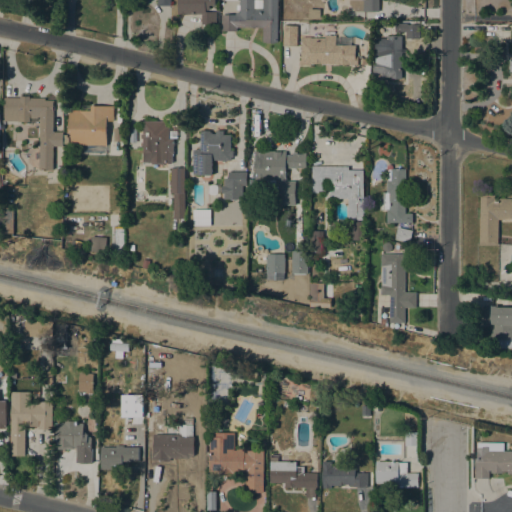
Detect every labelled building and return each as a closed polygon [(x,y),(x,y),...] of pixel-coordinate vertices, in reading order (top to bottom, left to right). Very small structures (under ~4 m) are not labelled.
[(215,0),(215,5),(209,5),(209,12),(215,12),(215,25),(201,25),(201,14),(177,14),(177,0),(215,0)] [(276,42),(276,43),(266,43),(266,42),(262,42),(262,28),(237,27),(237,32),(221,32),(221,14),(235,14),(235,12),(240,12),(240,0),(255,0),(255,7),(262,7),(262,0),(277,0),(277,42),(276,42)] [(362,11),(362,0),(379,0),(379,11),(362,11)] [(320,18),(308,17),(309,8),(320,9),(320,18)] [(283,25),(297,26),(297,46),(282,46),(283,25)] [(419,39),(405,39),(405,34),(399,34),(399,25),(419,25),(419,39)] [(310,66),(298,65),(299,60),(301,60),(301,37),(311,37),(325,38),(325,35),(328,35),(328,34),(332,34),(332,35),(336,35),(336,45),(356,45),(355,65),(311,64),(310,66)] [(381,73),(373,73),(372,38),(386,38),(386,36),(401,35),(402,79),(390,79),(390,77),(381,77),(381,73)] [(63,146),(53,146),(53,170),(39,170),(40,117),(30,117),(29,122),(3,122),(4,98),(19,98),(19,96),(30,96),(30,98),(45,98),(45,100),(53,100),(53,131),(63,132),(63,134),(66,134),(66,137),(68,137),(68,143),(63,143),(63,146)] [(113,106),(113,121),(107,121),(107,146),(70,145),(70,133),(68,133),(69,110),(91,110),(91,105),(113,106)] [(165,127),(169,127),(169,131),(177,131),(177,138),(169,138),(169,139),(173,139),(173,154),(172,154),(172,163),(162,163),(162,164),(151,164),(151,163),(143,162),(143,138),(140,138),(140,134),(142,134),(143,121),(165,121),(165,127)] [(122,128),(122,141),(113,141),(113,128),(122,128)] [(193,150),(200,150),(200,130),(210,130),(210,132),(211,132),(211,134),(216,134),(216,130),(223,130),(223,134),(230,134),(230,150),(233,150),(233,157),(230,157),(230,160),(226,160),(226,161),(221,161),(221,160),(212,160),(212,175),(192,175),(193,150)] [(295,205),(271,205),(271,191),(257,191),(257,151),(286,151),(286,155),(292,155),(292,153),(306,153),(306,168),(286,168),(286,179),(287,179),(287,181),(295,181),(295,205)] [(363,218),(347,217),(348,198),(330,198),(330,186),(328,186),(328,181),(324,181),(324,191),(318,191),(318,192),(311,192),(311,166),(348,166),(348,170),(363,170),(363,218)] [(184,219),(173,219),(173,193),(171,193),(171,168),(184,168),(184,219)] [(386,209),(382,209),(382,192),(386,193),(386,181),(387,181),(387,169),(391,169),(405,169),(405,213),(412,213),(412,223),(386,222),(386,209)] [(224,193),(221,193),(221,186),(223,186),(223,178),(228,178),(228,172),(243,172),(242,199),(223,199),(224,193)] [(208,186),(211,184),(215,184),(217,186),(217,193),(214,194),(211,194),(208,193),(208,186)] [(479,195),(494,195),(494,199),(498,200),(498,198),(511,198),(511,201),(511,218),(504,218),(504,220),(498,219),(498,245),(479,245),(479,195)] [(13,233),(1,233),(1,208),(13,208),(13,233)] [(210,209),(210,225),(193,225),(193,209),(210,209)] [(352,221),(364,221),(363,240),(352,239),(352,221)] [(409,242),(395,239),(398,227),(412,230),(409,242)] [(89,251),(104,252),(105,237),(90,236),(89,251)] [(316,261),(310,261),(310,237),(323,237),(322,253),(318,253),(318,261),(316,261)] [(292,251),(308,251),(307,274),(305,274),(305,275),(293,274),(293,273),(291,273),(292,251)] [(285,254),(285,278),(266,277),(266,254),(285,254)] [(415,292),(415,307),(404,307),(404,323),(389,322),(390,295),(381,295),(381,254),(412,254),(412,264),(405,264),(404,292),(415,292)] [(149,260),(148,269),(141,268),(143,259),(149,260)] [(309,299),(310,283),(323,283),(323,297),(330,297),(330,307),(310,306),(310,299),(309,299)] [(511,348),(490,348),(491,306),(496,306),(496,307),(511,307),(511,348)] [(24,321),(52,321),(52,336),(24,336),(24,321)] [(67,349),(54,348),(54,324),(68,324),(67,349)] [(129,345),(128,352),(110,350),(110,343),(129,345)] [(162,367),(162,386),(146,387),(146,368),(162,367)] [(260,371),(259,378),(242,374),(243,367),(260,371)] [(92,393),(85,393),(86,391),(78,391),(79,373),(93,374),(92,393)] [(38,429),(38,426),(25,426),(24,456),(10,455),(11,391),(30,392),(30,404),(39,404),(39,401),(52,401),(52,429),(38,429)] [(146,396),(164,396),(164,421),(151,421),(151,431),(145,431),(146,396)] [(369,416),(361,416),(361,405),(369,405),(369,416)] [(171,422),(171,407),(201,406),(202,421),(171,422)] [(413,410),(411,420),(399,417),(401,408),(413,410)] [(142,417),(142,429),(129,428),(129,417),(142,417)] [(54,449),(54,444),(55,444),(56,423),(64,423),(64,421),(76,421),(76,423),(83,423),(83,431),(87,433),(87,436),(90,436),(90,437),(91,437),(91,448),(95,448),(95,463),(81,463),(81,447),(74,447),(74,449),(54,449)] [(194,436),(194,452),(200,452),(199,468),(187,468),(187,469),(182,469),(182,477),(169,477),(170,469),(170,458),(154,458),(154,434),(160,434),(160,429),(164,429),(164,434),(178,434),(178,425),(192,425),(192,436),(194,436)] [(405,432),(417,432),(417,446),(405,446),(405,432)] [(244,492),(245,474),(209,473),(210,437),(227,437),(227,451),(263,452),(263,492),(244,492)] [(511,473),(507,473),(507,471),(502,471),(502,472),(491,472),(491,470),(489,470),(489,478),(474,478),(474,458),(477,458),(477,453),(476,453),(476,448),(477,448),(477,442),(503,442),(503,451),(511,451),(511,473)] [(100,447),(115,447),(115,445),(123,445),(123,447),(138,447),(138,461),(121,461),(121,469),(100,469),(100,447)] [(296,461),(296,465),(300,465),(300,473),(317,473),(317,498),(305,498),(305,488),(297,487),(297,491),(283,491),(283,488),(270,488),(270,455),(278,455),(278,461),(296,461)] [(375,483),(375,469),(374,469),(374,464),(375,464),(375,461),(398,461),(398,462),(407,462),(407,473),(417,473),(417,487),(398,487),(398,483),(375,483)] [(331,488),(320,488),(320,462),(331,462),(331,466),(334,466),(334,467),(355,467),(355,472),(367,473),(367,487),(352,486),(352,485),(348,485),(348,484),(344,484),(344,485),(331,485),(331,488)]
